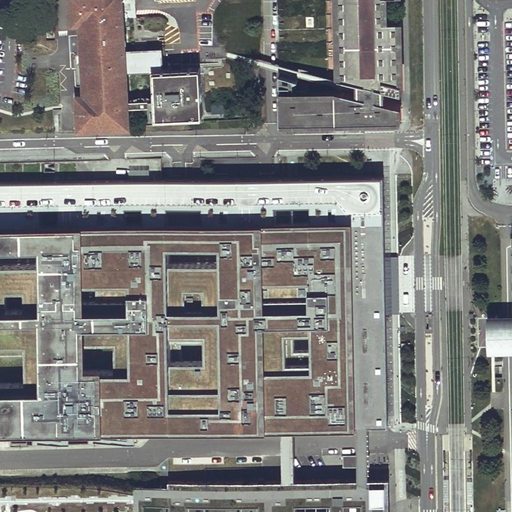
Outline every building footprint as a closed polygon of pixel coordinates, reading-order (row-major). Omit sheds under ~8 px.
[(68,0),(70,24),(79,24),(83,93),(75,94),(77,127),(129,124),(128,104),(128,98),(126,70),(124,49),(123,25),(121,0),(68,0)] [(280,74),(281,123),(401,120),(401,103),(390,101),(393,88),(403,91),(402,19),(387,19),(386,0),(340,0),(343,75),(362,80),(361,84),(360,90),(359,93),(343,89),(343,91),(295,90),(295,79),(296,79),(298,79),(299,78),(280,74)] [(137,48),(124,49),(126,70),(154,69),(155,96),(156,102),(156,114),(202,112),(199,67),(162,69),(161,47),(144,48),(144,44),(136,45),(137,48)] [(155,96),(128,98),(128,104),(156,102),(155,96)] [(240,103),(210,104),(210,111),(241,110),(240,103)] [(385,256),(384,173),(0,180),(0,429),(283,425),(295,425),(358,424),(362,424),(365,424),(369,424),(388,423),(386,313),(386,285),(385,256)] [(389,256),(385,256),(386,285),(386,313),(395,313),(404,313),(404,285),(404,256),(394,256),(389,256)] [(511,315),(506,315),(496,316),(496,332),(496,349),(507,349),(511,349),(511,315)] [(358,442),(359,476),(296,477),(295,444),(295,425),(283,425),(283,444),(284,478),(206,479),(206,484),(364,481),(370,481),(390,480),(390,476),(370,476),(369,442),(369,424),(365,424),(362,424),(358,424),(358,442)] [(370,511),(370,481),(364,481),(206,484),(206,479),(168,480),(169,511),(370,511)] [(390,511),(390,480),(370,481),(370,511),(390,511)]
